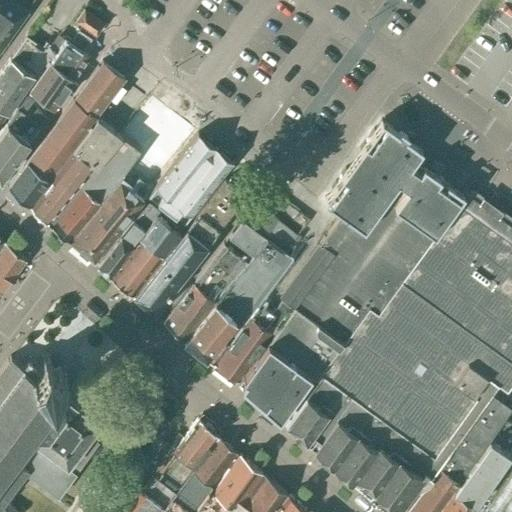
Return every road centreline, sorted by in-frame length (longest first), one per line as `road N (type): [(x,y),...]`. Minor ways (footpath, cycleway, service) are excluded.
road 1 (unclassified): [(132,49),(312,181),(399,62)]
road 2 (unclassified): [(511,143),(399,62)]
